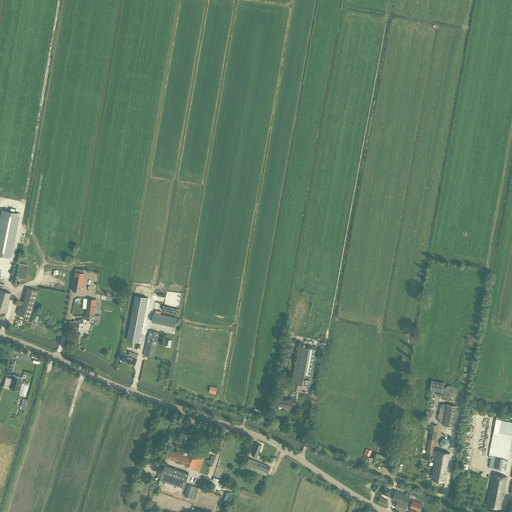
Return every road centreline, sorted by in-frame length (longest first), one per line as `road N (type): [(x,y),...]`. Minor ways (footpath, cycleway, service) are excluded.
road 1 (track): [(337,0),(280,310),(264,342),(266,382),(241,430)]
road 2 (tertiary): [(384,511),(268,440),(0,335)]
road 3 (track): [(132,392),(201,13),(191,0)]
road 4 (track): [(324,350),(388,0)]
road 5 (track): [(511,123),(461,407)]
road 6 (track): [(9,269),(59,0)]
road 7 (track): [(444,499),(306,445)]
